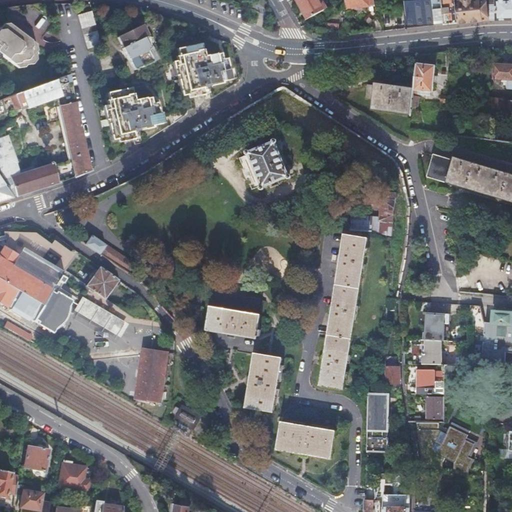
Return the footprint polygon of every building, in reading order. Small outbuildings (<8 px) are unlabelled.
[(325,10),(319,0),(291,0),(303,22),(325,10)] [(373,0),(344,0),(345,10),(374,6),(373,0)] [(486,7),(485,1),(468,2),(467,0),(459,0),(459,3),(453,4),(452,0),(432,0),(431,0),(420,0),(419,0),(419,3),(404,5),(405,19),(404,19),(405,30),(450,26),(487,23),(486,7)] [(486,7),(487,23),(511,21),(511,1),(498,1),(498,6),(486,7)] [(82,14),(75,16),(82,46),(95,44),(89,17),(83,18),(82,14)] [(348,37),(347,24),(317,27),(318,40),(330,39),(348,37)] [(0,60),(3,57),(18,69),(25,68),(26,66),(32,65),(36,60),(36,53),(37,52),(36,45),(11,25),(2,26),(0,28),(0,60)] [(308,27),(308,37),(314,40),(318,40),(317,27),(308,27)] [(144,54),(150,51),(152,48),(149,40),(145,39),(140,28),(116,39),(132,75),(150,67),(144,54)] [(177,60),(174,61),(176,75),(178,74),(180,95),(190,94),(191,97),(203,96),(202,89),(220,86),(219,84),(227,83),(226,73),(228,73),(227,62),(223,63),(221,55),(204,56),(203,50),(195,51),(194,45),(179,48),(180,54),(176,55),(177,60)] [(62,51),(54,53),(56,61),(64,59),(62,51)] [(155,64),(150,51),(144,54),(150,67),(155,64)] [(415,84),(412,106),(420,106),(421,94),(419,94),(419,92),(431,93),(431,90),(434,90),(437,64),(418,62),(415,84)] [(511,62),(495,62),(494,77),(503,77),(503,80),(509,81),(508,86),(511,86),(511,62)] [(229,73),(234,81),(241,78),(236,69),(229,73)] [(0,172),(17,197),(51,187),(57,185),(87,172),(67,76),(12,94),(17,109),(53,97),(67,163),(50,168),(50,166),(30,172),(29,169),(15,173),(3,137),(0,138),(0,172)] [(373,107),(411,112),(412,106),(415,84),(376,80),(375,84),(369,83),(367,96),(374,97),(373,107)] [(105,108),(101,109),(103,122),(105,122),(108,142),(118,141),(119,144),(131,143),(130,137),(147,135),(147,132),(155,130),(154,121),(156,121),(155,109),(149,110),(148,103),(132,104),(131,98),(123,99),(123,94),(107,96),(108,102),(105,102),(105,108)] [(498,112),(511,113),(511,99),(487,98),(487,103),(498,104),(498,112)] [(275,140),(245,151),(259,188),(289,177),(275,140)] [(432,163),(428,176),(511,200),(511,175),(511,172),(511,171),(507,170),(506,173),(479,165),(480,161),(475,160),(474,164),(439,154),(436,164),(432,163)] [(0,201),(10,199),(0,184),(0,201)] [(353,213),(351,227),(377,232),(393,238),(401,195),(388,193),(387,201),(384,200),(381,218),(353,213)] [(323,365),(320,385),(343,389),(366,237),(342,233),(339,255),(337,254),(336,262),(338,263),(332,304),(329,304),(328,313),(330,313),(324,356),(322,355),(320,364),(323,365)] [(93,235),(86,245),(100,255),(106,245),(93,235)] [(104,258),(128,274),(135,265),(111,248),(104,258)] [(0,304),(7,308),(8,307),(12,309),(11,310),(28,321),(29,319),(34,322),(50,295),(63,303),(66,298),(12,266),(18,257),(4,249),(0,255),(0,304)] [(101,268),(87,286),(105,299),(118,281),(101,268)] [(163,327),(134,292),(120,304),(149,339),(163,327)] [(73,301),(66,298),(63,303),(50,295),(34,322),(54,334),(73,301)] [(72,314),(118,339),(128,321),(81,296),(72,314)] [(211,307),(207,332),(228,335),(227,337),(236,339),(237,336),(257,339),(257,336),(260,336),(262,326),(259,325),(260,315),(211,307)] [(511,308),(496,308),(494,323),(511,324),(511,308)] [(427,335),(427,341),(443,342),(445,342),(446,324),(450,324),(450,314),(427,314),(427,335)] [(7,326),(25,337),(25,332),(21,329),(20,331),(9,324),(7,326)] [(25,332),(25,337),(31,340),(33,337),(25,332)] [(442,366),(443,342),(427,341),(425,341),(423,365),(442,366)] [(169,352),(143,348),(135,399),(162,403),(169,352)] [(251,384),(248,407),(275,412),(283,357),(256,352),(252,376),(249,375),(248,384),(251,384)] [(399,370),(387,370),(388,384),(400,384),(399,370)] [(445,396),(445,387),(436,386),(436,371),(418,370),(417,394),(445,396)] [(367,452),(389,452),(391,392),(369,391),(367,452)] [(429,397),(429,419),(442,420),(442,398),(429,397)] [(185,405),(177,418),(195,428),(203,415),(185,405)] [(283,422),(278,450),(301,454),(300,457),(309,458),(310,455),(332,459),(336,431),(283,422)] [(467,439),(467,440),(474,443),(468,456),(473,458),(479,444),(467,439)] [(29,446),(25,468),(46,472),(50,450),(29,446)] [(424,461),(424,449),(416,450),(415,461),(424,461)] [(63,462),(59,487),(87,493),(90,482),(84,480),(86,468),(72,466),(72,464),(63,462)] [(471,462),(471,470),(479,470),(480,462),(471,462)] [(17,483),(18,476),(13,475),(13,473),(0,471),(0,498),(6,499),(6,494),(10,495),(9,500),(13,501),(14,495),(15,495),(17,483)] [(22,491),(19,507),(38,510),(41,494),(22,491)] [(374,511),(374,502),(366,501),(365,511),(374,511)] [(96,502),(94,511),(122,511),(123,509),(103,505),(103,504),(96,502)]
